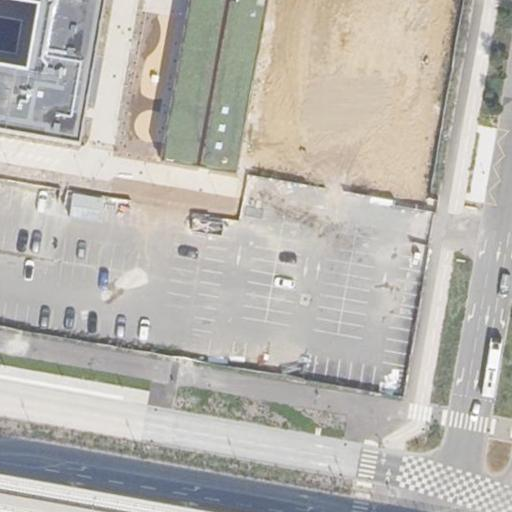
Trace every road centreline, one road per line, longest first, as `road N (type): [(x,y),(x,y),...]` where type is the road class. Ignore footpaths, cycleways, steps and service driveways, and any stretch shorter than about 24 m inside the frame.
road 1 (tertiary): [(511,121),(443,511)]
road 2 (tertiary): [(289,511),(0,461)]
